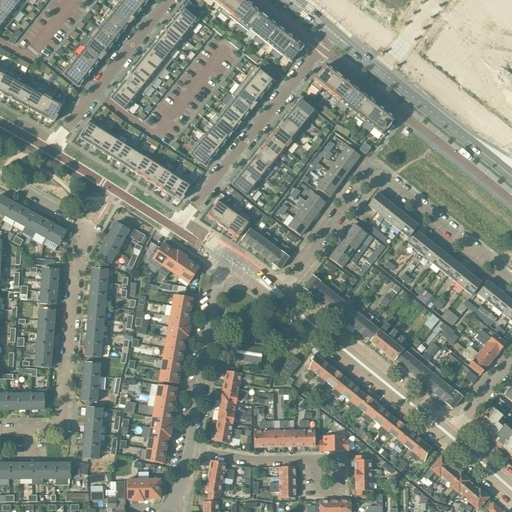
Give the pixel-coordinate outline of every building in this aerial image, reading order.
[(21,11),(6,0),(0,0),(0,9),(14,20),(21,11)] [(28,2),(24,0),(6,0),(21,11),(28,2)] [(143,7),(133,0),(121,0),(119,3),(136,16),(137,16),(140,13),(139,12),(143,7)] [(185,0),(182,4),(187,8),(191,4),(186,0),(185,0)] [(219,12),(220,13),(229,0),(215,0),(214,2),(222,9),(219,12)] [(229,0),(220,13),(228,19),(243,1),(242,0),(229,0)] [(351,0),(345,9),(387,39),(415,0),(351,0)] [(243,1),(228,19),(228,20),(230,18),(238,24),(252,7),(243,1)] [(136,16),(119,3),(112,11),(110,9),(110,10),(128,25),(136,16)] [(246,31),(260,14),(252,7),(238,24),(246,31)] [(14,20),(0,9),(0,23),(6,29),(14,20)] [(182,9),(175,18),(192,32),(196,26),(199,22),(198,21),(182,9)] [(128,25),(110,10),(103,19),(121,34),(128,25)] [(32,21),(36,16),(32,12),(28,17),(32,21)] [(256,36),(268,21),(260,14),(246,31),(247,31),(248,29),(256,36)] [(169,23),(167,26),(168,27),(185,41),(186,40),(192,32),(175,18),(171,23),(170,22),(169,23)] [(121,34),(103,19),(102,19),(104,21),(98,29),(96,27),(96,28),(114,43),(121,34)] [(25,29),(29,24),(25,21),(21,26),(25,29)] [(277,27),(268,21),(256,36),(265,43),(277,27)] [(168,27),(160,36),(175,48),(185,41),(168,27)] [(277,27),(265,43),(273,49),(285,34),(277,27)] [(110,48),(114,43),(96,28),(89,37),(107,51),(108,52),(111,48),(110,48)] [(13,36),(17,39),(22,33),(18,30),(13,36)] [(78,34),(74,31),(69,36),(74,40),(78,34)] [(285,34),(273,49),(282,56),(294,41),(285,34)] [(13,36),(8,42),(11,44),(13,45),(17,39),(13,36)] [(160,36),(153,45),(172,60),(173,59),(169,56),(170,55),(175,48),(160,36)] [(90,38),(83,47),(100,60),(107,51),(89,37),(88,37),(90,38)] [(229,42),(234,46),(237,43),(238,42),(233,38),(229,42)] [(294,41),(282,56),(291,63),(303,48),(294,41)] [(149,50),(146,54),(165,69),(172,60),(153,45),(149,50)] [(93,69),(100,60),(83,47),(85,49),(78,57),(74,54),(93,69)] [(86,78),(93,69),(74,54),(67,63),(86,78)] [(146,54),(139,63),(158,78),(165,69),(146,54)] [(254,56),(251,60),(256,64),(259,60),(255,56),(254,56)] [(136,67),(132,72),(151,87),(158,78),(139,63),(138,62),(136,65),(135,66),(136,67)] [(86,78),(67,63),(68,65),(61,74),(78,87),(79,87),(80,88),(83,84),(82,83),(86,78)] [(310,85),(319,92),(334,73),(325,66),(310,85)] [(52,71),(47,67),(44,71),(43,72),(48,76),(52,71)] [(255,67),(247,77),(265,92),(270,86),(270,87),(271,87),(272,85),(274,84),(273,83),(273,82),(258,70),(255,67)] [(7,70),(0,83),(0,93),(5,97),(14,80),(17,75),(7,70)] [(132,72),(125,81),(142,94),(151,87),(132,72)] [(343,80),(334,73),(319,92),(320,92),(323,88),(331,95),(343,80)] [(242,83),(239,86),(258,101),(265,92),(247,77),(242,83)] [(24,85),(14,80),(5,97),(15,102),(26,81),(26,80),(24,85)] [(66,88),(69,85),(63,80),(60,84),(66,88)] [(343,80),(331,95),(339,102),(351,86),(343,80)] [(36,86),(26,81),(15,102),(24,107),(36,86)] [(125,81),(118,90),(135,103),(142,94),(125,81)] [(36,86),(24,107),(34,112),(46,89),(47,89),(37,83),(36,86)] [(239,86),(232,95),(250,110),(254,106),(258,101),(239,86)] [(360,93),(351,86),(339,102),(348,108),(360,93)] [(46,89),(34,112),(43,117),(53,100),(56,94),(46,89)] [(111,95),(110,97),(111,98),(110,98),(125,111),(127,112),(135,103),(118,90),(117,91),(114,94),(113,93),(111,95)] [(354,117),(355,117),(368,100),(360,93),(348,108),(356,115),(354,117)] [(231,100),(226,106),(243,120),(250,110),(232,95),(231,96),(233,97),(231,100)] [(310,104),(313,99),(309,95),(305,100),(310,104)] [(315,108),(319,103),(313,99),(310,104),(315,108)] [(53,100),(43,117),(53,123),(59,112),(61,113),(65,108),(62,106),(63,106),(53,100)] [(309,123),(308,121),(315,112),(300,100),(292,110),(309,123)] [(377,106),(368,100),(355,117),(363,124),(377,106)] [(217,113),(216,114),(235,129),(240,124),(241,124),(244,121),(243,120),(226,106),(219,115),(217,113)] [(363,124),(365,122),(373,128),(385,113),(377,106),(363,124)] [(302,133),(309,123),(292,110),(285,118),(285,119),(302,133)] [(330,113),(327,117),(332,121),(335,116),(330,112),(330,113)] [(391,125),(394,120),(385,113),(373,128),(382,136),(385,131),(387,132),(387,133),(388,133),(388,132),(392,127),(393,127),(392,126),(391,125)] [(212,119),(209,123),(228,139),(235,129),(216,114),(212,119)] [(194,118),(190,123),(195,127),(199,122),(194,118)] [(302,133),(285,119),(277,128),(294,142),(302,133)] [(84,129),(80,136),(80,139),(88,144),(101,124),(101,123),(99,125),(90,120),(89,122),(88,122),(83,128),(84,129)] [(204,134),(203,134),(220,148),(222,146),(223,144),(228,139),(209,123),(209,124),(213,127),(212,127),(206,135),(204,134)] [(101,124),(88,144),(98,150),(110,129),(105,126),(101,124)] [(294,142),(277,128),(270,138),(287,151),(294,142)] [(325,128),(321,133),(326,136),(330,131),(325,128)] [(110,129),(98,150),(107,156),(119,135),(118,137),(116,136),(109,132),(111,130),(110,129)] [(350,132),(345,129),(344,129),(341,133),(347,137),(350,132)] [(200,139),(196,144),(213,157),(217,152),(218,153),(220,151),(221,149),(220,148),(203,134),(200,139)] [(119,135),(107,156),(116,161),(129,141),(125,139),(119,135)] [(314,142),(319,146),(322,141),(318,137),(314,142)] [(262,147),(277,159),(284,150),(286,152),(287,151),(270,138),(262,147)] [(129,141),(116,161),(125,167),(137,149),(128,143),(129,141)] [(175,142),(171,147),(176,151),(180,146),(175,142)] [(196,144),(188,153),(190,155),(195,159),(194,160),(199,164),(200,163),(205,167),(213,157),(196,144)] [(370,148),(364,144),(359,150),(365,155),(370,148)] [(262,147),(258,152),(257,151),(254,154),(255,155),(255,156),(270,168),(277,159),(262,147)] [(347,147),(341,155),(354,165),(360,156),(347,147)] [(137,149),(125,167),(134,173),(146,154),(140,151),(137,149)] [(146,154),(134,173),(143,179),(155,160),(146,154)] [(347,173),(354,165),(341,155),(334,164),(347,173)] [(270,168),(255,156),(247,166),(264,179),(263,177),(270,168)] [(155,160),(143,179),(152,184),(164,166),(163,166),(162,168),(154,162),(155,160)] [(315,167),(317,164),(313,160),(307,168),(314,174),(317,171),(316,169),(315,167)] [(341,181),(347,173),(334,164),(328,172),(341,181)] [(164,166),(152,184),(162,190),(173,172),(172,171),(164,166)] [(241,174),(240,175),(258,190),(259,190),(257,188),(264,179),(247,166),(241,174)] [(292,171),(297,175),(301,170),(296,166),(292,171)] [(173,172),(162,190),(171,196),(184,175),(183,175),(182,176),(182,177),(173,172)] [(335,190),(341,181),(328,172),(322,180),(335,190)] [(184,175),(171,196),(180,202),(186,193),(187,194),(192,187),(190,186),(192,182),(193,181),(190,179),(184,175)] [(258,190),(240,175),(235,180),(234,180),(231,183),(232,184),(232,185),(251,200),(258,190)] [(302,181),(307,185),(310,180),(305,177),(302,181)] [(335,190),(322,180),(316,189),(329,198),(335,190)] [(376,212),(386,200),(378,193),(367,206),(376,212)] [(215,206),(207,217),(217,224),(230,206),(222,201),(224,197),(221,194),(213,204),(215,206)] [(244,198),(238,194),(236,198),(241,202),(244,198)] [(319,212),(325,203),(312,194),(306,202),(319,212)] [(0,213),(5,217),(12,203),(0,196),(0,213)] [(313,220),(319,212),(306,202),(301,198),(294,206),(300,210),(313,220)] [(379,215),(375,220),(380,224),(384,219),(394,206),(386,200),(376,212),(379,215)] [(15,222),(22,209),(12,203),(5,217),(15,222)] [(227,231),(230,227),(241,211),(240,211),(239,213),(230,206),(217,224),(227,231)] [(394,206),(384,219),(392,225),(402,213),(394,206)] [(25,228),(32,214),(22,209),(15,222),(25,228)] [(300,210),(294,219),(307,228),(313,220),(300,210)] [(246,215),(241,211),(230,227),(227,231),(237,238),(251,219),(246,215)] [(392,225),(400,232),(410,219),(402,213),(392,225)] [(35,233),(42,220),(32,214),(25,228),(35,233)] [(300,237),(307,228),(294,219),(287,227),(300,237)] [(418,226),(410,219),(400,232),(408,238),(418,226)] [(45,239),(52,225),(42,220),(35,233),(45,239)] [(115,223),(110,234),(122,241),(126,235),(141,242),(145,235),(125,224),(123,227),(115,223)] [(52,225),(45,239),(58,246),(65,233),(52,225)] [(354,225),(347,233),(360,243),(366,247),(373,239),(366,234),(354,225)] [(250,230),(246,235),(242,242),(250,247),(258,236),(262,229),(259,227),(254,233),(250,230)] [(417,232),(407,244),(415,251),(425,238),(417,232)] [(250,247),(257,253),(266,241),(270,235),(267,233),(262,239),(258,236),(250,247)] [(347,233),(341,242),(354,251),(360,256),(366,247),(360,243),(347,233)] [(122,241),(110,234),(103,246),(118,253),(121,249),(119,248),(122,241)] [(257,253),(265,259),(273,247),(278,241),(275,238),(270,245),(266,241),(257,253)] [(425,238),(415,251),(423,257),(433,245),(425,238)] [(360,256),(354,251),(341,242),(335,250),(348,260),(354,264),(356,262),(360,256)] [(152,252),(146,262),(158,270),(171,250),(162,244),(155,254),(152,252)] [(265,259),(272,264),(281,252),(285,246),(282,244),(277,250),(273,247),(265,259)] [(380,244),(374,252),(378,256),(384,248),(380,244)] [(272,265),(280,270),(289,258),(285,256),(290,248),(286,245),(285,246),(281,252),(272,264),(272,265)] [(441,251),(433,245),(423,257),(431,264),(441,251)] [(116,258),(118,253),(103,246),(97,256),(111,264),(114,257),(116,258)] [(158,270),(157,271),(166,277),(170,271),(182,254),(176,251),(175,252),(171,250),(158,270)] [(335,250),(329,259),(342,268),(348,260),(335,250)] [(449,258),(441,251),(431,264),(439,270),(449,258)] [(375,260),(378,256),(374,252),(367,261),(371,264),(375,260)] [(187,258),(182,254),(170,271),(180,277),(190,262),(186,260),(187,258)] [(449,258),(439,270),(447,276),(457,264),(449,258)] [(130,260),(125,272),(130,274),(135,263),(130,260)] [(367,261),(361,269),(365,272),(371,264),(367,261)] [(180,277),(189,284),(199,268),(190,262),(180,277)] [(465,270),(457,264),(447,276),(455,283),(465,270)] [(43,269),(42,281),(57,282),(58,270),(43,269)] [(92,270),(91,283),(106,284),(108,284),(109,278),(107,278),(107,271),(92,270)] [(465,270),(455,283),(463,289),(474,277),(465,270)] [(312,276),(303,288),(311,295),(311,294),(324,278),(325,277),(321,274),(317,279),(312,276)] [(482,283),(474,277),(463,289),(472,296),(482,283)] [(324,278),(311,294),(319,300),(328,289),(329,288),(327,287),(326,288),(323,285),(324,284),(325,284),(328,280),(324,278)] [(42,281),(41,292),(56,294),(57,282),(42,281)] [(485,300),(495,288),(487,281),(477,294),(485,300)] [(91,283),(90,295),(107,296),(108,291),(106,290),(106,284),(91,283)] [(328,289),(319,300),(326,306),(335,295),(336,294),(339,290),(335,286),(332,284),(329,288),(328,289)] [(400,289),(396,286),(388,295),(392,299),(400,289)] [(485,300),(493,307),(503,294),(495,288),(485,300)] [(335,295),(326,306),(333,312),(342,301),(343,300),(342,298),(341,300),(337,297),(339,295),(340,296),(342,292),(339,290),(336,294),(335,295)] [(420,294),(417,297),(421,301),(424,297),(427,293),(423,290),(420,294)] [(56,294),(41,292),(40,304),(47,304),(47,307),(53,308),(53,305),(55,305),(56,294)] [(503,294),(493,307),(501,313),(511,301),(503,294)] [(90,295),(89,307),(104,308),(105,301),(107,302),(107,296),(90,295)] [(174,295),(172,306),(190,309),(192,298),(174,295)] [(342,301),(333,312),(341,318),(349,307),(350,305),(349,304),(348,305),(345,303),(346,301),(347,302),(350,298),(346,295),(343,300),(342,301)] [(385,298),(380,303),(385,307),(389,301),(385,298)] [(349,307),(341,318),(348,323),(357,313),(358,311),(356,310),(355,311),(352,309),(353,307),(354,307),(357,304),(354,301),(350,305),(349,307)] [(501,313),(509,320),(511,316),(511,301),(501,313)] [(188,320),(190,309),(172,306),(170,317),(188,320)] [(47,307),(47,310),(40,309),(39,321),(54,323),(55,311),(53,311),(53,308),(47,307)] [(89,307),(88,319),(105,321),(106,315),(104,315),(104,308),(89,307)] [(357,313),(348,323),(348,324),(355,329),(364,318),(365,317),(363,316),(362,317),(359,315),(361,313),(362,313),(364,310),(361,307),(358,311),(357,313)] [(452,326),(459,319),(447,309),(441,317),(452,326)] [(364,318),(355,329),(356,330),(362,335),(371,324),(376,319),(368,313),(365,317),(364,318)] [(432,315),(424,325),(431,330),(439,320),(432,315)] [(188,331),(189,325),(187,324),(188,320),(170,317),(168,328),(188,331)] [(88,319),(87,332),(102,333),(103,326),(105,326),(105,321),(88,319)] [(371,324),(362,335),(363,335),(369,341),(379,329),(378,328),(377,329),(374,326),(375,325),(376,325),(379,322),(376,319),(371,324)] [(39,321),(38,333),(53,334),(54,323),(39,321)] [(369,341),(377,348),(387,336),(383,333),(384,332),(389,326),(385,322),(379,329),(369,341)] [(440,335),(447,341),(454,333),(453,332),(447,327),(443,331),(440,335)] [(187,337),(188,331),(168,328),(166,338),(185,341),(185,337),(187,337)] [(393,329),(388,335),(387,336),(377,348),(385,355),(395,343),(391,339),(397,332),(393,329)] [(499,352),(506,344),(494,334),(491,339),(481,331),(478,335),(499,352)] [(86,344),(103,346),(104,340),(102,340),(102,333),(87,332),(86,344)] [(38,333),(37,344),(52,345),(53,334),(38,333)] [(493,360),(499,352),(478,335),(475,339),(484,347),(481,350),(493,360)] [(400,337),(395,343),(385,355),(393,361),(394,360),(403,349),(399,346),(404,340),(400,337)] [(183,352),(185,341),(166,338),(165,349),(183,352)] [(37,344),(36,355),(51,357),(52,345),(37,344)] [(87,357),(86,360),(93,361),(93,358),(100,358),(101,351),(103,351),(103,346),(86,344),(85,357),(87,357)] [(236,360),(260,364),(263,348),(239,344),(236,360)] [(425,353),(431,358),(439,349),(433,344),(425,353)] [(444,354),(446,352),(448,349),(444,346),(440,351),(444,354)] [(403,349),(394,360),(401,366),(413,351),(414,350),(411,347),(408,351),(408,352),(407,353),(404,351),(405,350),(403,348),(403,349)] [(466,351),(486,368),(493,360),(481,350),(478,354),(469,347),(466,351)] [(165,349),(163,360),(181,363),(183,352),(165,349)] [(421,357),(413,351),(401,366),(408,372),(417,362),(418,360),(421,357)] [(471,362),(468,366),(479,376),(486,368),(466,351),(462,355),(471,362)] [(408,372),(416,378),(426,366),(432,359),(431,358),(425,353),(424,353),(421,357),(418,360),(417,362),(408,372)] [(51,357),(36,355),(35,367),(50,368),(51,357)] [(311,360),(312,361),(307,368),(309,369),(306,373),(302,377),(306,380),(309,376),(313,372),(322,361),(315,355),(313,356),(311,358),(311,360)] [(283,371),(291,377),(301,363),(294,357),(283,371)] [(83,377),(98,378),(100,378),(101,373),(99,373),(99,365),(92,364),(93,361),(86,360),(86,364),(84,364),(83,377)] [(179,374),(181,363),(163,360),(161,371),(179,374)] [(317,383),(320,378),(330,367),(322,361),(313,372),(317,376),(313,380),(317,383)] [(424,368),(416,378),(423,384),(432,373),(433,372),(436,368),(433,365),(430,369),(430,370),(429,371),(426,369),(427,368),(426,366),(424,368)] [(337,373),(330,367),(320,378),(317,383),(320,385),(324,381),(328,385),(337,373)] [(159,381),(177,384),(179,374),(161,371),(159,381)] [(432,373),(423,384),(430,390),(439,379),(440,378),(444,374),(440,371),(437,375),(438,376),(437,377),(433,375),(434,373),(433,372),(432,373)] [(226,372),(224,381),(240,384),(240,380),(251,381),(251,376),(226,372)] [(470,372),(465,378),(473,384),(478,378),(470,372)] [(345,380),(337,373),(328,385),(332,388),(329,392),(333,395),(345,380)] [(82,389),(99,390),(100,385),(98,385),(98,378),(83,377),(82,389)] [(439,379),(430,390),(438,396),(446,385),(447,384),(448,384),(451,380),(448,377),(445,381),(445,382),(444,383),(441,381),(442,379),(440,378),(439,379)] [(290,378),(286,383),(291,386),(295,382),(290,378)] [(345,380),(333,395),(336,398),(339,394),(344,397),(353,386),(345,380)] [(224,381),(223,391),(248,395),(248,391),(239,390),(240,384),(224,381)] [(445,402),(445,403),(453,409),(462,397),(459,395),(464,388),(467,384),(463,381),(460,384),(458,386),(458,387),(454,391),(445,402)] [(446,385),(438,396),(445,402),(454,391),(458,387),(458,386),(455,383),(452,387),(453,388),(451,389),(448,387),(449,385),(447,384),(446,385)] [(151,384),(150,395),(156,396),(174,399),(176,388),(158,385),(151,384)] [(361,392),(353,386),(344,397),(348,401),(345,405),(348,408),(361,392)] [(99,396),(99,390),(82,389),(81,401),(86,402),(86,405),(93,406),(93,403),(96,403),(97,396),(99,396)] [(38,394),(31,394),(31,410),(43,410),(43,402),(47,402),(46,391),(38,391),(38,394)] [(222,391),(220,401),(236,403),(237,399),(247,401),(248,395),(223,391),(222,392),(222,391)] [(368,398),(361,392),(348,408),(347,409),(350,412),(355,406),(359,410),(368,398)] [(11,393),(5,393),(5,410),(18,410),(18,394),(11,395),(11,393)] [(25,394),(18,394),(18,410),(31,410),(31,394),(31,393),(25,393),(25,394)] [(150,395),(148,405),(149,406),(155,407),(172,410),(174,399),(156,396),(150,395)] [(368,398),(359,410),(363,413),(360,417),(364,420),(376,405),(368,398)] [(511,409),(499,399),(477,426),(478,429),(491,441),(502,428),(497,423),(499,421),(504,425),(511,415),(511,409)] [(220,401),(219,411),(244,415),(245,411),(235,410),(236,403),(220,401)] [(134,403),(126,402),(125,406),(124,412),(133,414),(134,403)] [(384,411),(376,405),(364,420),(367,423),(371,419),(375,422),(384,411)] [(171,416),(172,410),(155,407),(153,417),(171,421),(171,416)] [(86,408),(85,421),(102,423),(103,417),(101,417),(102,409),(86,408)] [(219,411),(217,421),(233,424),(233,419),(243,421),(244,415),(219,411)] [(392,417),(384,411),(375,422),(379,426),(376,430),(379,433),(392,417)] [(170,425),(171,421),(153,417),(151,428),(171,432),(172,425),(170,425)] [(392,417),(379,433),(383,436),(386,432),(391,435),(400,424),(392,417)] [(85,421),(84,434),(99,435),(100,428),(102,428),(102,423),(85,421)] [(217,422),(216,430),(241,435),(241,431),(232,429),(233,424),(217,421),(217,422)] [(289,422),(284,422),(285,448),(295,447),(294,431),(294,421),(289,422)] [(295,447),(305,447),(304,421),(299,421),(300,431),(294,431),(295,447)] [(309,421),(304,421),(305,447),(315,447),(314,431),(309,431),(309,421)] [(254,448),(264,448),(264,422),(259,422),(260,432),(254,432),(254,448)] [(264,422),(264,448),(275,448),(274,432),(269,432),(269,422),(264,422)] [(275,448),(285,448),(284,422),(279,422),(280,432),(274,432),(275,448)] [(408,430),(400,424),(391,435),(395,438),(391,443),(395,446),(408,430)] [(503,426),(502,428),(491,441),(500,450),(511,434),(511,427),(509,431),(503,426)] [(168,438),(170,438),(171,432),(151,428),(149,439),(167,442),(168,438)] [(240,440),(241,435),(216,430),(214,442),(229,445),(230,438),(240,440)] [(401,444),(406,447),(415,436),(408,430),(395,446),(389,452),(394,456),(400,449),(398,448),(401,444)] [(84,434),(83,446),(100,447),(101,442),(99,441),(99,435),(84,434)] [(511,434),(500,450),(508,457),(511,452),(511,434)] [(423,443),(415,436),(406,447),(410,451),(407,455),(411,458),(423,443)] [(335,452),(334,437),(323,437),(323,441),(319,442),(319,452),(328,452),(335,452)] [(349,452),(349,445),(349,441),(344,441),(344,437),(334,437),(335,452),(345,452),(349,452)] [(165,453),(167,442),(149,439),(147,450),(165,453)] [(424,462),(427,454),(427,455),(429,454),(431,452),(431,449),(423,443),(411,458),(415,462),(419,458),(424,462)] [(100,453),(100,447),(83,446),(82,458),(97,460),(98,453),(100,453)] [(165,453),(147,450),(145,461),(163,464),(165,453)] [(367,457),(356,457),(356,461),(355,461),(356,471),(371,471),(371,461),(367,461),(367,457)] [(435,472),(439,476),(440,475),(447,467),(449,465),(448,464),(448,465),(441,458),(424,477),(428,480),(435,472)] [(401,471),(407,464),(402,460),(396,468),(401,471)] [(225,470),(226,464),(210,461),(209,471),(234,476),(235,471),(225,470)] [(0,479),(9,479),(9,464),(0,463),(0,479)] [(43,463),(32,464),(32,479),(43,479),(43,463)] [(55,463),(43,463),(43,479),(55,479),(55,463)] [(55,463),(55,479),(55,485),(68,485),(68,479),(70,479),(69,463),(55,463)] [(20,464),(9,464),(9,479),(20,479),(20,464)] [(32,464),(20,464),(20,479),(32,479),(32,464)] [(79,464),(79,474),(87,474),(87,464),(79,464)] [(447,467),(440,475),(444,479),(451,485),(460,475),(455,470),(453,472),(447,467)] [(280,474),(280,479),(295,479),(295,468),(269,468),(269,474),(280,474)] [(209,471),(207,481),(222,483),(232,485),(233,481),(234,476),(209,471)] [(371,471),(356,471),(356,482),(372,482),(372,476),(381,476),(381,471),(371,471)] [(454,488),(459,492),(468,482),(469,481),(468,481),(467,481),(461,475),(460,474),(460,475),(451,485),(443,493),(447,496),(454,488)] [(270,484),(270,489),(295,488),(295,479),(280,479),(280,484),(270,484)] [(138,500),(138,480),(126,480),(126,485),(127,499),(132,499),(132,501),(138,500)] [(149,498),(149,480),(138,480),(138,500),(144,500),(144,499),(149,498)] [(160,480),(149,480),(149,498),(160,498),(160,480)] [(219,498),(220,494),(222,483),(207,481),(205,491),(209,492),(208,497),(219,498)] [(110,491),(107,491),(107,493),(107,501),(107,508),(112,508),(111,511),(124,511),(125,511),(124,504),(125,504),(125,482),(114,482),(110,482),(110,491)] [(372,482),(356,482),(356,492),(356,496),(367,496),(367,492),(372,492),(372,482)] [(468,504),(469,503),(478,493),(472,488),(473,486),(468,482),(459,492),(463,496),(461,499),(468,504)] [(296,499),(295,488),(270,489),(270,493),(280,493),(280,499),(296,499)] [(480,491),(478,493),(469,503),(477,509),(478,508),(482,511),(490,502),(486,499),(487,498),(480,492),(480,491)] [(103,501),(103,492),(90,492),(90,501),(103,501)] [(218,511),(218,502),(219,498),(208,497),(207,502),(203,502),(203,511),(218,511)] [(330,511),(330,509),(339,509),(339,501),(331,501),(319,501),(319,506),(315,506),(315,511),(330,511)] [(330,511),(353,511),(353,506),(349,506),(348,501),(339,501),(339,509),(330,509),(330,511)] [(485,511),(501,511),(493,503),(485,511)]
